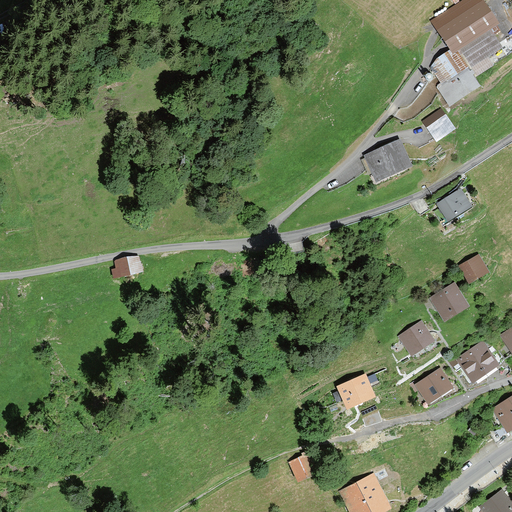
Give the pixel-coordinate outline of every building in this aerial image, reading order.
[(461,53),(477,77),(494,67),(488,57),(502,49),(492,33),(500,28),(481,0),(462,0),(429,21),(448,52),(452,58),(458,54),(461,53)] [(448,109),(480,89),(458,54),(452,58),(448,52),(435,60),(429,68),(439,84),(435,87),(448,109)] [(431,83),(432,79),(431,76),(428,75),(425,76),(424,79),(425,83),(428,84),(431,83)] [(455,130),(441,109),(421,123),(435,143),(455,130)] [(367,177),(371,176),(375,185),(412,170),(400,141),(363,156),(364,160),(360,161),(367,177)] [(472,210),(460,190),(436,205),(449,225),(472,210)] [(489,275),(479,255),(457,266),(468,286),(489,275)] [(111,269),(113,280),(142,274),(139,256),(114,261),(115,268),(111,269)] [(469,308),(454,283),(428,299),(443,323),(469,308)] [(435,343),(421,321),(397,337),(411,359),(435,343)] [(511,327),(500,335),(511,354),(511,327)] [(499,370),(482,342),(454,359),(471,387),(499,370)] [(453,390),(440,369),(419,383),(416,379),(408,384),(414,393),(417,391),(427,407),(453,390)] [(374,396),(365,375),(338,387),(347,408),(374,396)] [(511,433),(511,396),(490,410),(507,437),(511,433)] [(361,412),(366,426),(383,419),(378,405),(361,412)] [(288,461),(297,481),(318,471),(308,451),(288,461)] [(390,511),(373,477),(357,485),(370,511),(390,511)] [(370,511),(357,485),(338,494),(346,511),(370,511)] [(511,511),(511,504),(502,490),(478,507),(482,511),(511,511)]
